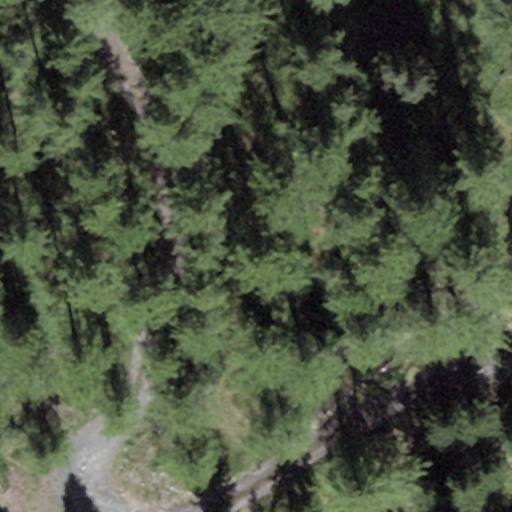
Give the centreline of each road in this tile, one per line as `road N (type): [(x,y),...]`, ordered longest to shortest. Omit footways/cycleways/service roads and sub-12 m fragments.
road 1 (track): [(123,511),(110,467),(168,254),(125,29),(106,0)]
road 2 (track): [(511,360),(345,411),(199,511)]
